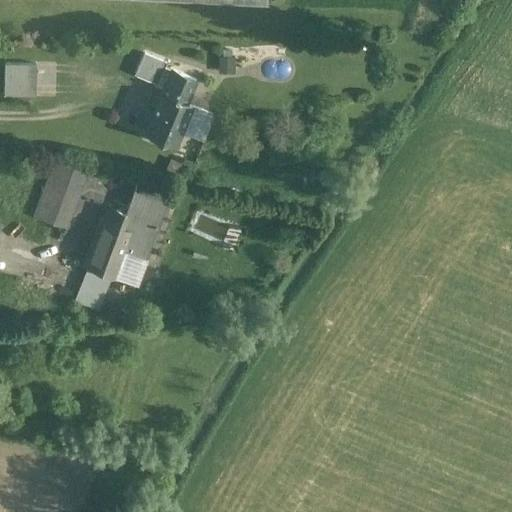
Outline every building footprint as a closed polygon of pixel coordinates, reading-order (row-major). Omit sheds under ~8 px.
[(166,62),(144,53),(135,74),(157,83),(166,62)] [(30,67),(1,68),(2,96),(25,96),(31,89),(30,67)] [(172,69),(162,93),(161,93),(145,132),(176,145),(192,106),(185,103),(196,79),(172,69)] [(63,160),(61,166),(54,163),(39,202),(70,213),(87,168),(63,160)] [(173,183),(150,178),(147,187),(147,188),(168,196),(169,196),(173,183)] [(168,196),(147,188),(147,187),(138,184),(127,213),(157,224),(168,196)] [(70,213),(39,202),(34,216),(65,227),(70,213)] [(106,205),(102,218),(100,217),(84,263),(119,276),(128,251),(145,257),(157,224),(127,213),(106,205)]
